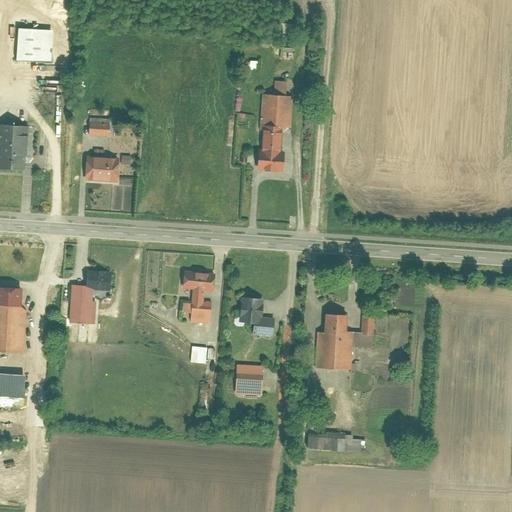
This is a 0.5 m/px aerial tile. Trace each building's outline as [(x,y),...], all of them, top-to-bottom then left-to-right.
[(15,26),(13,59),(49,61),(51,28),(15,26)] [(257,70),(257,59),(247,59),(247,69),(257,70)] [(256,148),(254,168),(282,170),(282,168),(288,168),(289,159),(283,158),(283,151),(280,151),(281,127),(290,128),(292,96),(284,95),(285,81),(273,80),(272,94),(262,93),(258,148),(256,148)] [(88,117),(87,135),(115,136),(116,123),(108,122),(109,118),(88,117)] [(27,125),(0,122),(0,169),(21,171),(22,158),(24,158),(27,125)] [(120,154),(120,164),(130,164),(130,154),(120,154)] [(85,155),(83,179),(116,181),(118,157),(85,155)] [(69,283),(66,322),(93,324),(94,301),(90,300),(91,290),(107,291),(109,271),(84,269),(83,284),(69,283)] [(182,302),(181,311),(189,312),(188,321),(209,323),(212,301),(203,300),(203,290),(212,291),(214,273),(182,270),(180,287),(191,288),(189,302),(182,302)] [(0,350),(23,352),(26,310),(18,309),(19,287),(0,286),(0,350)] [(274,317),(260,316),(262,297),(239,295),(237,323),(252,324),(252,331),(273,333),(274,317)] [(315,331),(313,367),(349,369),(350,345),(371,347),(373,315),(360,314),(359,331),(343,330),(344,314),(322,312),(320,332),(315,331)] [(204,364),(206,347),(191,346),(190,363),(204,364)] [(260,394),(261,364),(233,363),(232,394),(260,394)] [(22,374),(0,372),(0,405),(20,407),(22,374)] [(306,433),(305,449),(364,452),(365,439),(350,438),(350,433),(321,431),(321,434),(306,433)]
